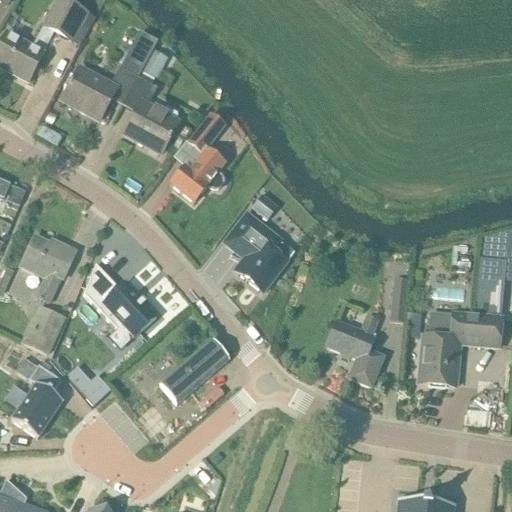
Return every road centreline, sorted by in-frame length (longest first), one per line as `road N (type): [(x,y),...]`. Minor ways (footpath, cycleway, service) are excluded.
road 1 (tertiary): [(272,381),(114,214),(0,138)]
road 2 (tertiary): [(511,459),(345,437),(303,415),(272,381)]
road 3 (residential): [(78,443),(126,480),(150,475),(272,381)]
